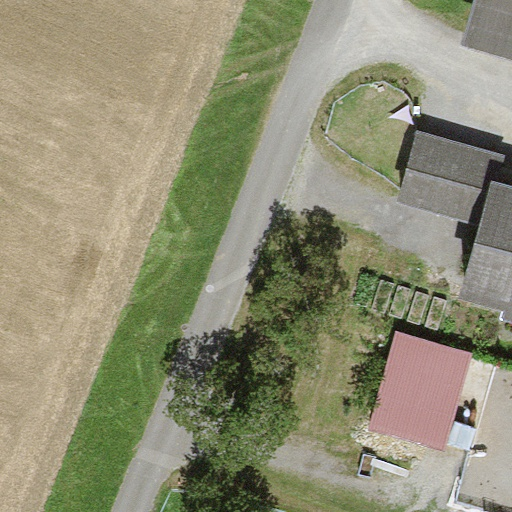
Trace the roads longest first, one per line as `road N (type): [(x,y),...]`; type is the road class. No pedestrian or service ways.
road 1 (unclassified): [(137,511),(340,0)]
road 2 (track): [(175,413),(440,496)]
